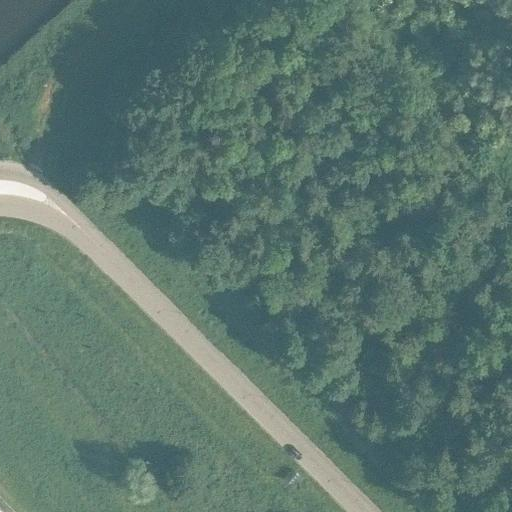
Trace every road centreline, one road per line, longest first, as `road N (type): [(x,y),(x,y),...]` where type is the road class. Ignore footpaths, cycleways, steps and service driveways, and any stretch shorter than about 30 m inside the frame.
road 1 (tertiary): [(362,511),(65,216)]
road 2 (track): [(18,209),(65,79),(150,0)]
